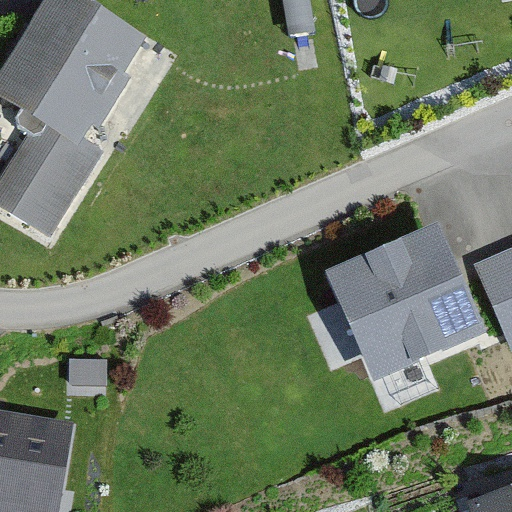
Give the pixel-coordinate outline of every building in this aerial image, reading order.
[(0,100),(83,150),(147,43),(75,0),(52,0),(0,87),(0,100)] [(0,217),(41,243),(92,164),(37,129),(0,186),(0,217)] [(481,320),(437,218),(331,264),(375,366),(481,320)] [(511,249),(479,264),(511,338),(511,249)] [(72,362),(34,360),(30,415),(69,417),(72,362)] [(0,511),(54,511),(68,433),(0,421),(0,511)] [(511,511),(511,483),(470,498),(474,511),(511,511)]
